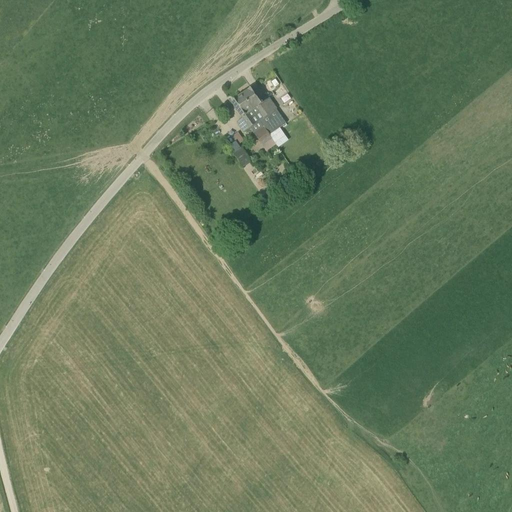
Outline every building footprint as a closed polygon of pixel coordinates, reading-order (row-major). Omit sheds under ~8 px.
[(269,99),(263,104),(252,88),(241,96),(259,121),(263,128),(269,136),(286,124),(269,99)] [(284,88),(275,92),(281,105),(290,101),(284,88)] [(231,103),(242,118),(236,122),(243,132),(259,121),(241,96),(231,103)] [(269,136),(263,128),(257,132),(269,149),(275,145),(269,136)] [(241,150),(233,156),(244,169),(251,163),(241,150)] [(257,202),(265,210),(276,200),(267,192),(257,202)]
